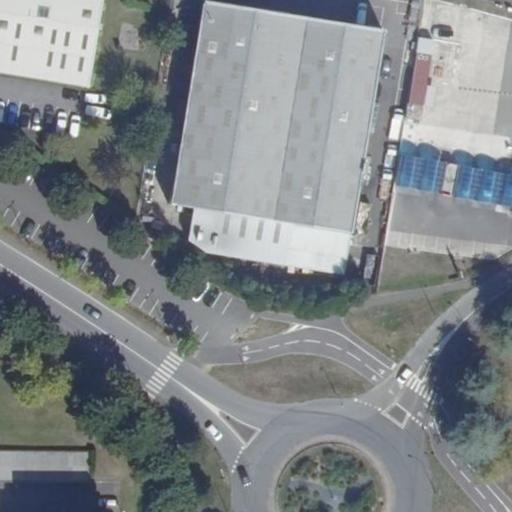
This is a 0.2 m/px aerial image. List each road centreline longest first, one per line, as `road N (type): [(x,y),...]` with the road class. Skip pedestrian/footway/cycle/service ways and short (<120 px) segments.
road 1 (secondary): [(266,447),(0,269)]
road 2 (unclassified): [(381,437),(466,318),(511,289)]
road 3 (secondary): [(381,437),(334,418),(309,420),(266,447)]
